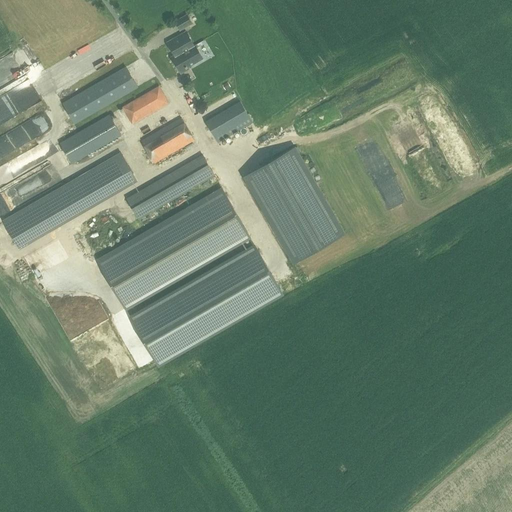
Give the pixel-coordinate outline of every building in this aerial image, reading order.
[(174,22),(180,32),(194,23),(187,13),(174,22)] [(172,56),(181,73),(189,69),(188,67),(203,59),(196,45),(195,46),(187,32),(168,43),(175,55),(172,56)] [(448,60),(436,66),(442,77),(454,71),(448,60)] [(126,67),(63,103),(74,123),(138,87),(126,67)] [(61,87),(67,84),(63,75),(57,78),(61,87)] [(122,107),(132,124),(169,103),(159,85),(122,107)] [(206,120),(218,143),(253,122),(240,100),(206,120)] [(6,103),(0,105),(0,120),(11,115),(6,103)] [(152,116),(155,122),(162,118),(159,112),(152,116)] [(61,143),(72,163),(121,135),(110,114),(61,143)] [(143,141),(155,163),(158,162),(171,155),(195,141),(182,117),(143,141)] [(345,234),(295,147),(244,176),(294,263),(295,263),(345,234)] [(20,248),(138,180),(121,152),(4,220),(20,248)] [(203,155),(127,198),(139,218),(215,175),(203,155)] [(0,171),(0,185),(35,170),(29,158),(0,171)] [(223,189),(98,261),(126,309),(250,237),(223,189)] [(158,365),(283,294),(255,246),(131,317),(158,365)]
